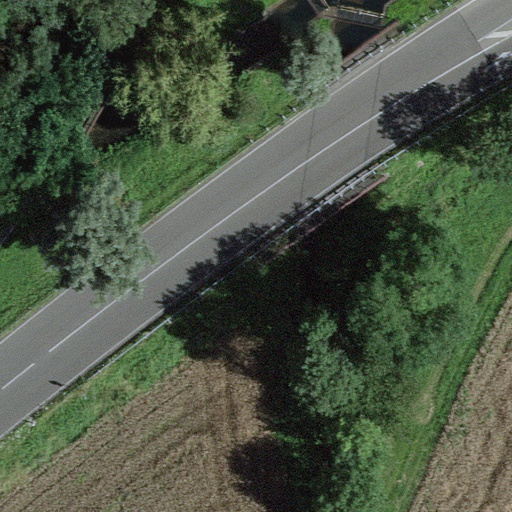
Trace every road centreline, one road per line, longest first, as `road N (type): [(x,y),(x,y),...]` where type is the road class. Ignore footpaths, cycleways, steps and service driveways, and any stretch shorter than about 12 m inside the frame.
road 1 (primary): [(0,391),(282,174),(511,28)]
road 2 (track): [(370,511),(462,268),(495,215),(511,206)]
